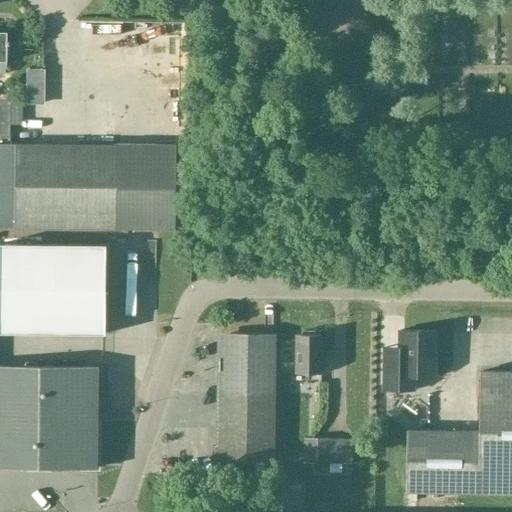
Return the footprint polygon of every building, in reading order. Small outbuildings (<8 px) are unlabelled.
[(6,47),(9,46),(9,42),(7,42),(7,34),(6,34),(6,35),(0,34),(0,228),(11,229),(11,228),(15,228),(15,229),(175,231),(176,146),(16,144),(16,145),(10,145),(10,100),(0,99),(0,75),(3,76),(5,74),(5,70),(6,70),(6,47)] [(362,102),(362,87),(362,86),(344,86),(344,102),(362,102)] [(105,335),(105,246),(0,244),(0,306),(23,307),(23,335),(105,335)] [(296,335),(295,374),(321,375),(321,336),(316,336),(314,332),(303,331),(301,335),(296,335)] [(434,378),(435,332),(399,331),(399,349),(384,348),(383,391),(413,391),(413,377),(434,378)] [(274,463),(276,335),(230,334),(219,345),(218,462),(274,463)] [(0,468),(97,469),(98,368),(0,367),(0,468)] [(406,493),(511,494),(511,372),(480,372),(479,432),(407,431),(406,493)] [(352,439),(331,439),(304,439),(304,463),(330,464),(352,464),(352,439)] [(80,483),(50,484),(51,501),(81,500),(80,483)]
